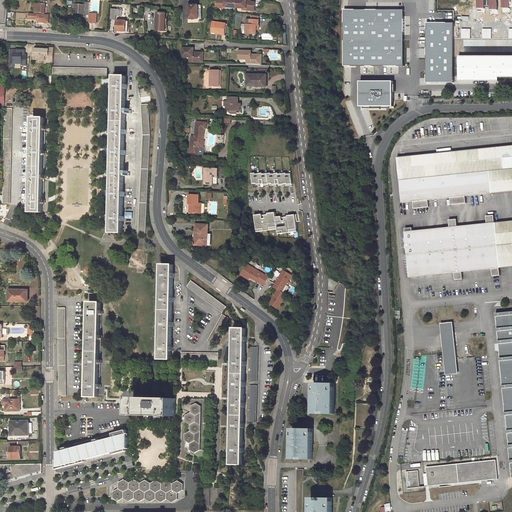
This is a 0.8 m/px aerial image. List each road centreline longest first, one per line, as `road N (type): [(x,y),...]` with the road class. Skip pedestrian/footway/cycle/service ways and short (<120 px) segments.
road 1 (residential): [(289,370),(273,324),(178,253),(158,223),(163,121),(154,76),(113,44),(0,35)]
road 2 (residential): [(511,104),(424,108),(384,140),(377,166),(386,393),(355,511)]
road 3 (residential): [(295,70),(320,297),(306,359),(289,370)]
road 4 (residential): [(0,232),(37,251),(49,278),(50,476)]
road 5 (residential): [(50,493),(120,475),(130,464),(124,457),(50,476)]
road 6 (residential): [(191,475),(185,506),(50,507)]
road 7 (residential): [(289,370),(272,458),(272,511)]
